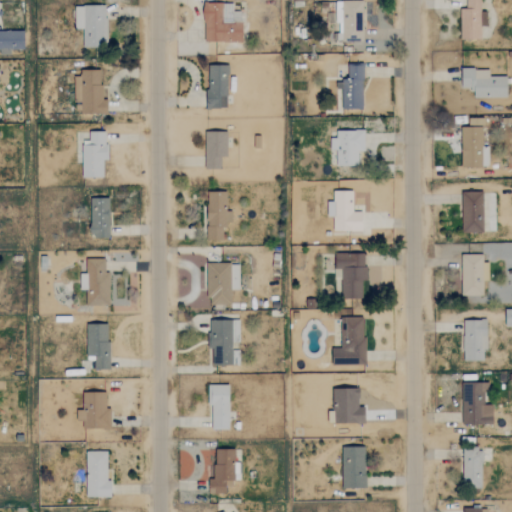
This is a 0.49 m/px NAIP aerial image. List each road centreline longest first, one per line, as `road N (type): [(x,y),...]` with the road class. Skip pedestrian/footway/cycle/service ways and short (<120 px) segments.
road 1 (residential): [(415,511),(411,0)]
road 2 (residential): [(159,511),(156,0)]
